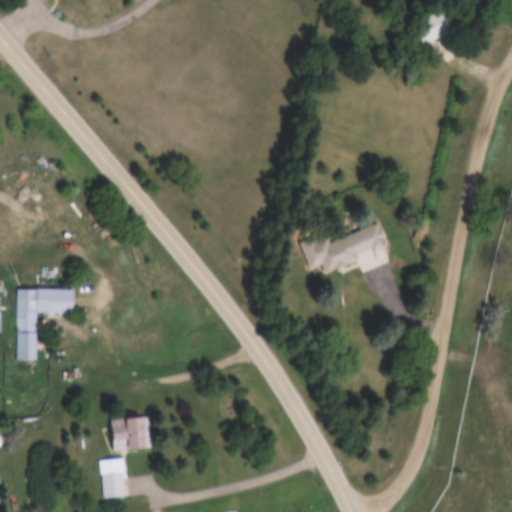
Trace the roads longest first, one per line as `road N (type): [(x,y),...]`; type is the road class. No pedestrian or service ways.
road 1 (tertiary): [(0,29),(282,376),(356,511)]
road 2 (residential): [(365,511),(398,481),(424,429),(462,211),(511,49)]
